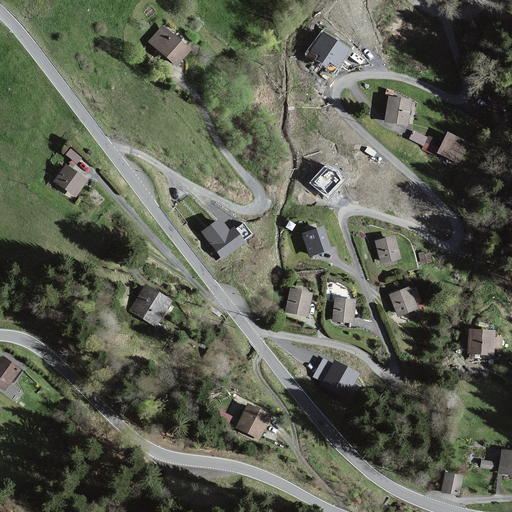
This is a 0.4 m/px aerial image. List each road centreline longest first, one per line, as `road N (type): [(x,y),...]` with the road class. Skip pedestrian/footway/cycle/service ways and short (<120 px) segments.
road 1 (residential): [(440,16),(462,84),(456,99),(372,74),(345,79),(335,90),(337,108),(455,227),(453,242),(439,246),(399,221),(347,209),(342,217),(394,370),(342,346),(250,334)]
road 2 (tertiary): [(0,11),(250,334)]
road 3 (tertiary): [(334,511),(249,470),(155,452),(34,343),(0,335)]
road 4 (tertiary): [(250,334),(369,472),(454,511)]
road 5 (track): [(77,172),(92,173),(211,301),(225,300)]
road 6 (track): [(339,511),(338,500),(296,451),(290,418),(258,374),(263,350)]
road 7 (track): [(191,278),(116,234),(112,242),(138,276)]
